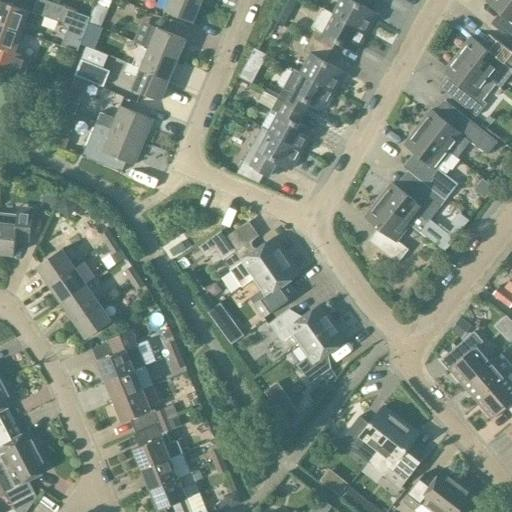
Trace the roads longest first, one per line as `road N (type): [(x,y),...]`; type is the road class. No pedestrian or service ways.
road 1 (residential): [(313,222),(215,178),(204,164),(204,133),(256,0)]
road 2 (residential): [(313,222),(448,0)]
road 3 (residential): [(0,310),(32,337),(96,479)]
road 4 (residential): [(404,356),(511,221)]
road 5 (residential): [(511,488),(404,356)]
road 6 (residential): [(404,356),(313,222)]
